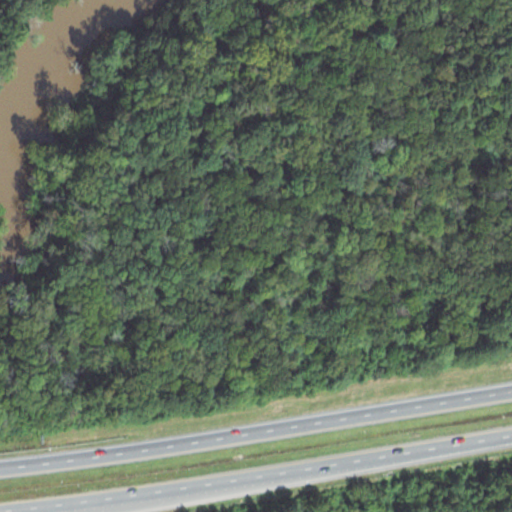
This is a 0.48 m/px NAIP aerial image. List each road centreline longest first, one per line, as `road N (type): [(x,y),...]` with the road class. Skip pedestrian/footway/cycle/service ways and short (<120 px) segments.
road 1 (motorway): [(511,390),(0,468)]
road 2 (motorway): [(20,511),(511,434)]
